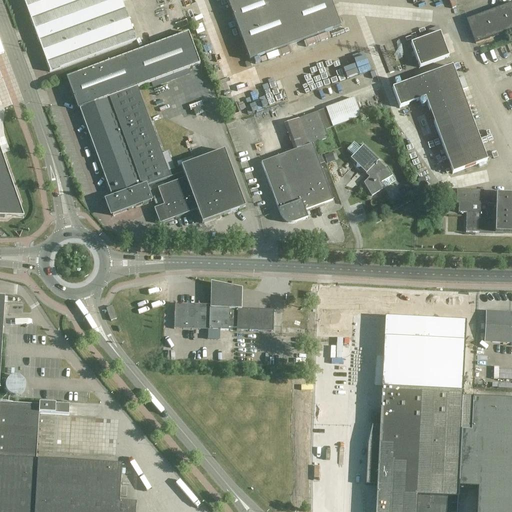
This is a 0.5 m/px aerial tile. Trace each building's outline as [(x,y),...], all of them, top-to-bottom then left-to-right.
[(23,0),(50,74),(51,73),(135,42),(136,42),(120,0),(23,0)] [(170,0),(174,15),(185,12),(181,0),(170,0)] [(226,0),(248,57),(249,61),(340,28),(329,0),(226,0)] [(511,4),(467,21),(476,45),(511,31),(511,4)] [(107,200),(113,217),(151,203),(145,187),(169,178),(137,89),(200,66),(188,34),(66,78),(78,110),(80,109),(112,198),(107,200)] [(441,37),(412,47),(422,71),(450,61),(441,37)] [(452,67),(392,89),(400,109),(425,99),(453,174),(487,161),(452,67)] [(294,224),(296,224),(308,219),(305,212),(333,201),(312,145),(328,139),(325,131),(361,118),(354,99),(326,109),(326,110),(285,125),(294,151),(261,164),(281,217),(281,218),(282,219),(283,220),(284,221),(285,222),(286,223),(287,223),(288,224),(289,224),(291,224),(292,224),(293,224),(294,224)] [(205,113),(203,108),(194,111),(196,116),(205,113)] [(372,176),(367,180),(363,184),(371,197),(384,189),(380,182),(385,179),(386,180),(392,176),(387,168),(385,169),(378,162),(380,160),(379,159),(379,160),(364,146),(365,145),(364,145),(349,161),(349,162),(350,161),(354,165),(354,166),(360,171),(365,175),(364,176),(368,172),(372,176)] [(0,217),(6,218),(7,216),(8,216),(10,215),(12,213),(14,211),(15,209),(16,207),(16,204),(18,203),(0,150),(0,217)] [(202,224),(245,208),(224,151),(181,167),(185,179),(157,189),(164,206),(154,209),(159,225),(197,211),(202,224)] [(421,191),(428,189),(424,178),(417,180),(421,191)] [(511,195),(496,195),(483,194),(483,191),(457,190),(456,204),(458,204),(458,214),(466,214),(466,233),(511,234),(511,195)] [(244,292),(212,286),(211,295),(211,313),(243,314),(244,298),(244,292)] [(0,297),(0,511),(135,511),(136,505),(119,504),(122,466),(36,461),(39,414),(74,416),(74,409),(39,407),(39,406),(0,403),(0,374),(5,298),(0,297)] [(112,307),(110,308),(106,309),(111,322),(116,320),(112,307)] [(248,332),(273,333),(273,311),(209,309),(209,310),(174,309),(174,330),(228,331),(228,329),(236,329),(236,332),(248,332)] [(476,511),(511,511),(511,401),(473,399),(473,396),(468,392),(471,347),(468,347),(469,321),(445,320),(443,320),(444,319),(444,318),(444,317),(444,316),(444,315),(444,314),(443,313),(442,312),(441,312),(440,312),(439,311),(438,311),(437,312),(436,313),(435,313),(434,314),(434,315),(434,316),(434,317),(434,318),(434,319),(435,320),(416,319),(416,315),(405,314),(404,313),(403,312),(402,311),(401,310),(399,310),(397,309),(397,314),(385,313),(384,336),(386,336),(383,389),(381,389),(380,403),(379,428),(372,427),(368,446),(366,485),(376,486),(374,511),(455,511),(457,499),(458,499),(458,489),(478,490),(476,511)] [(511,313),(486,312),(484,342),(511,344),(511,313)] [(16,382),(15,382),(13,382),(12,383),(11,383),(10,384),(9,385),(8,386),(8,387),(7,388),(7,390),(7,391),(7,392),(7,393),(7,395),(8,396),(8,397),(9,398),(10,399),(11,400),(12,400),(13,401),(14,401),(15,402),(17,402),(18,402),(19,401),(20,401),(22,401),(23,400),(24,399),(25,398),(25,397),(26,396),(26,395),(27,394),(27,392),(27,391),(27,390),(27,389),(26,388),(25,386),(25,385),(24,384),(23,384),(22,383),(21,382),(20,382),(18,382),(17,382),(16,382)]
